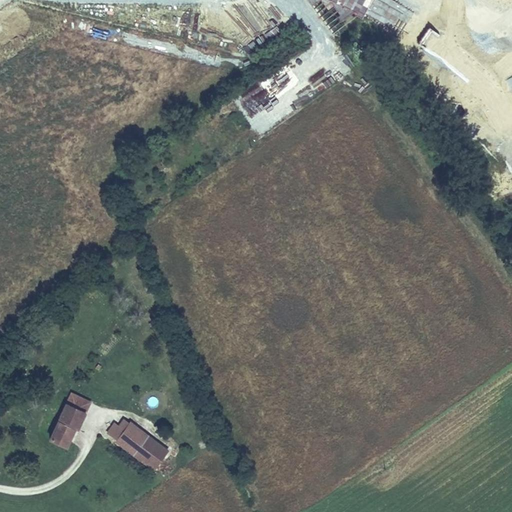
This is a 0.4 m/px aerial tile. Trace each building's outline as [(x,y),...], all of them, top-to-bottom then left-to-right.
[(297,65),(314,56),(310,47),(293,56),(297,65)] [(298,102),(286,84),(269,95),(261,84),(234,102),(249,126),(276,109),(279,114),(298,102)] [(225,116),(233,108),(228,103),(220,111),(225,116)] [(76,403),(85,407),(87,403),(69,394),(65,402),(73,406),(76,403)] [(55,443),(52,449),(62,452),(72,430),(76,431),(85,407),(76,403),(73,406),(65,402),(50,440),(55,443)] [(119,441),(154,466),(165,447),(123,418),(117,426),(126,432),(119,441)] [(104,431),(119,441),(126,432),(117,426),(111,421),(104,431)]
